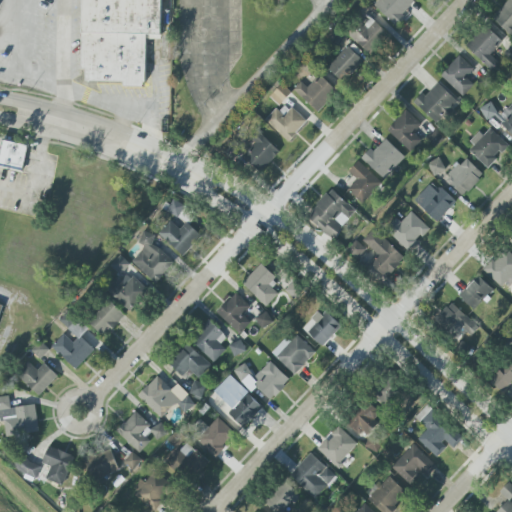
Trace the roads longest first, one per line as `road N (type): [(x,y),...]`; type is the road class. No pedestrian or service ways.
road 1 (tertiary): [(0,118),(168,177),(254,227),(511,466)]
road 2 (tertiary): [(511,433),(267,213),(182,162),(0,97)]
road 3 (residential): [(79,411),(469,0)]
road 4 (residential): [(209,511),(511,190)]
